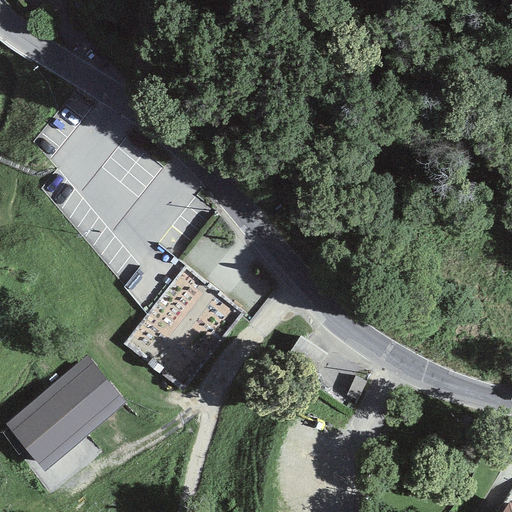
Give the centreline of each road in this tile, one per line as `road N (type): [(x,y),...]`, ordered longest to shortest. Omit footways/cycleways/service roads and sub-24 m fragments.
road 1 (tertiary): [(511,399),(439,377),(362,334),(176,139),(0,18)]
road 2 (track): [(511,210),(368,225),(335,312)]
